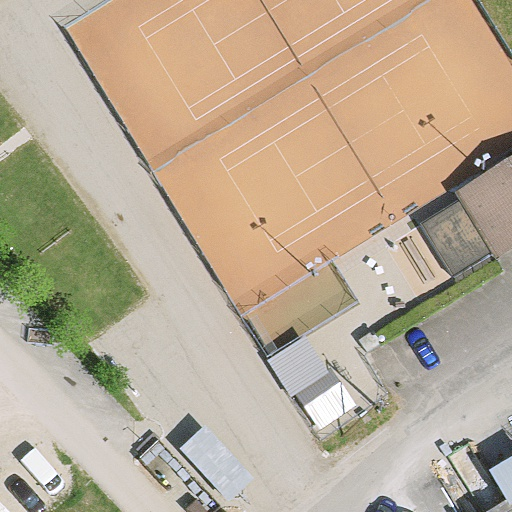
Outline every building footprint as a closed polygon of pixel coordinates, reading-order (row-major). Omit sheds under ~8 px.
[(511,245),(511,151),(442,195),(484,263),(511,245)] [(264,355),(315,430),(353,405),(302,329),(264,355)] [(200,419),(169,446),(222,507),(253,480),(200,419)] [(40,511),(18,464),(0,472),(0,511),(40,511)] [(511,511),(511,470),(488,484),(505,511),(511,511)]
